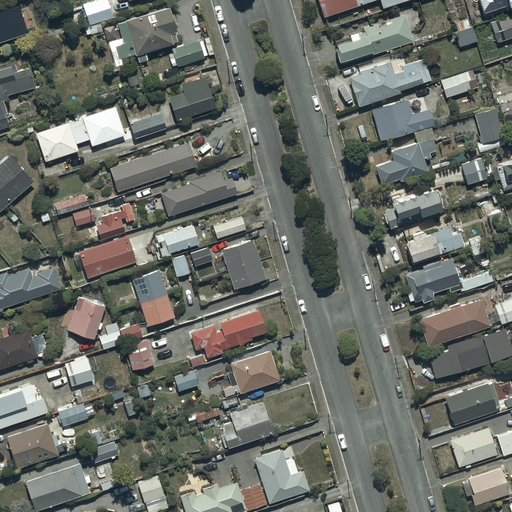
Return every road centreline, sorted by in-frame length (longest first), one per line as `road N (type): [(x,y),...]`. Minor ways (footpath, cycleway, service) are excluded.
road 1 (residential): [(273,0),(421,511)]
road 2 (residential): [(372,511),(224,0)]
